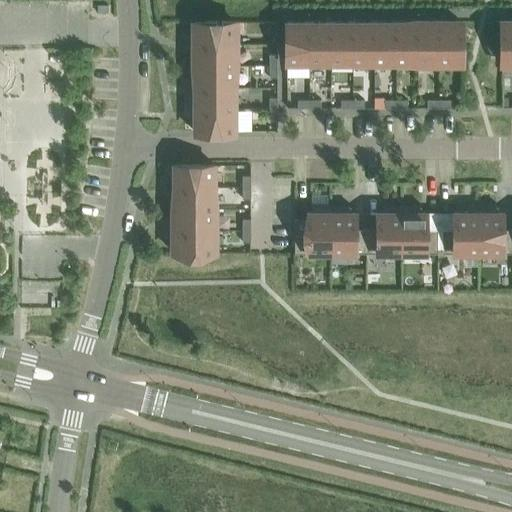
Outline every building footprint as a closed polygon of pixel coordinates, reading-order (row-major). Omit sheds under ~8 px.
[(194,43),(235,43),(235,21),(194,21),(194,43)] [(269,21),(269,33),(277,33),(277,21),(269,21)] [(308,62),(308,21),(286,21),(286,62),(308,62)] [(330,62),(330,21),(308,21),(308,62),(330,62)] [(330,21),(330,62),(352,62),(352,21),(330,21)] [(374,62),(374,21),(352,21),(352,62),(374,62)] [(396,62),(396,21),(374,21),(374,62),(396,62)] [(417,62),(417,21),(396,21),(396,62),(417,62)] [(417,21),(417,62),(439,62),(439,21),(417,21)] [(439,21),(439,62),(461,62),(461,21),(439,21)] [(511,21),(501,21),(501,72),(511,71),(511,21)] [(194,65),(235,65),(235,43),(194,43),(194,65)] [(269,54),(269,65),(277,65),(277,54),(269,54)] [(333,72),(354,73),(354,63),(333,63),(333,72)] [(235,65),(194,65),(194,87),(235,87),(235,65)] [(277,65),(269,65),(269,77),(277,77),(277,65)] [(235,87),(194,87),(194,109),(235,109),(235,87)] [(309,99),(297,99),(297,107),(309,107),(309,99)] [(309,99),(309,107),(321,107),(321,99),(309,99)] [(352,107),(352,99),(340,99),(340,107),(352,107)] [(364,99),(352,99),(352,107),(364,107),(364,99)] [(395,107),(395,99),(384,99),(384,107),(395,107)] [(407,99),(395,99),(395,107),(407,107),(407,99)] [(438,107),(439,99),(427,99),(427,107),(438,107)] [(450,99),(439,99),(438,107),(450,107),(450,99)] [(277,108),(269,108),(269,120),(277,120),(277,108)] [(235,109),(194,109),(194,131),(235,131),(235,109)] [(173,164),(173,186),(214,186),(214,164),(173,164)] [(242,175),(242,187),(250,187),(250,175),(242,175)] [(173,208),(214,208),(214,186),(173,186),(173,208)] [(250,187),(242,187),(242,198),(250,198),(250,187)] [(331,252),(331,204),(311,204),(311,211),(307,211),(307,218),(294,218),(294,252),(331,252)] [(331,204),(331,252),(365,252),(366,228),(354,228),(354,211),(350,211),(350,204),(331,204)] [(365,252),(401,253),(401,204),(382,204),(382,211),(377,211),(377,228),(366,228),(365,252)] [(421,204),(401,204),(401,253),(437,253),(437,229),(425,229),(425,211),(420,211),(421,204)] [(441,252),(477,252),(478,204),(458,204),(458,211),(454,211),(454,228),(441,228),(441,252)] [(511,228),(501,228),(501,211),(497,211),(497,204),(478,204),(477,252),(511,252),(511,228)] [(173,208),(173,230),(214,230),(214,208),(173,208)] [(242,230),(250,230),(250,218),(242,218),(242,230)] [(214,252),(214,230),(173,230),(173,252),(174,252),(214,252)] [(250,230),(242,230),(242,241),(250,241),(250,230)]
